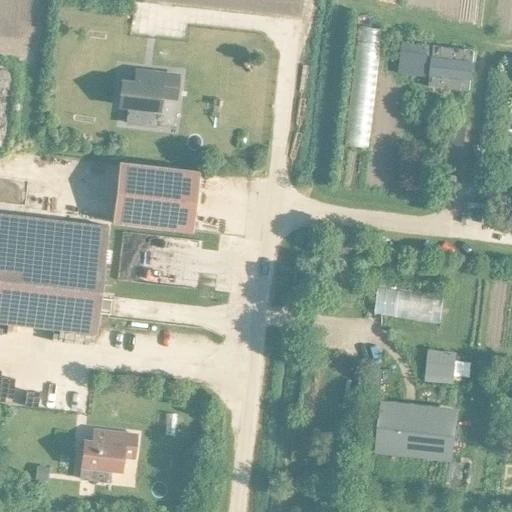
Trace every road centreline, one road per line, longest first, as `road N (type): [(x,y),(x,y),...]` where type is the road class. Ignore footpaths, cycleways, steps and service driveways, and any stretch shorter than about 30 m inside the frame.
road 1 (unclassified): [(239,511),(270,215)]
road 2 (unclassified): [(270,215),(497,241)]
